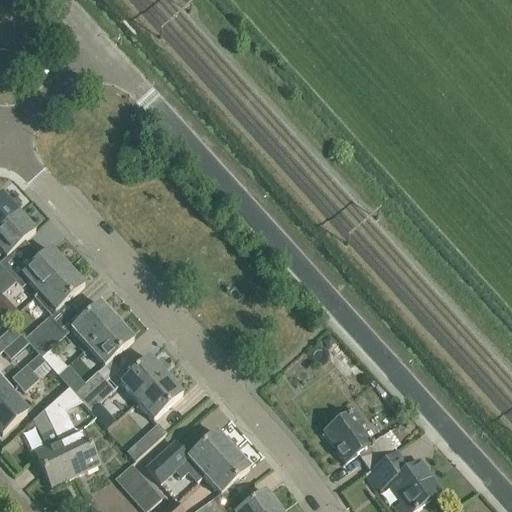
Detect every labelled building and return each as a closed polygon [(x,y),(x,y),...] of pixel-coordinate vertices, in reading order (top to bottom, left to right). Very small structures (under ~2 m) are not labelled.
[(0,232),(19,215),(3,198),(0,199),(0,232)] [(19,215),(0,232),(0,254),(6,261),(35,234),(19,215)] [(38,297),(68,270),(52,252),(22,279),(38,297)] [(68,270),(38,297),(34,301),(51,319),(85,289),(68,270)] [(8,275),(0,281),(0,298),(3,295),(16,284),(8,275)] [(19,313),(3,295),(0,298),(0,313),(8,323),(19,313)] [(87,351),(117,324),(100,306),(71,333),(87,351)] [(29,346),(33,351),(57,329),(49,320),(25,341),(29,346)] [(117,324),(87,351),(103,369),(133,342),(117,324)] [(39,357),(42,360),(65,338),(57,329),(33,351),(39,357)] [(20,338),(19,338),(12,330),(0,340),(0,356),(10,348),(10,347),(20,338)] [(18,356),(29,346),(25,341),(25,342),(20,337),(19,338),(20,338),(10,347),(10,348),(18,356)] [(39,357),(38,358),(28,367),(11,382),(18,389),(33,375),(45,365),(41,360),(42,360),(39,357)] [(136,406),(166,379),(149,360),(119,387),(136,406)] [(82,405),(106,384),(98,374),(74,396),(82,405)] [(33,375),(18,389),(25,396),(39,383),(33,375)] [(166,379),(136,406),(153,424),(183,398),(166,379)] [(99,407),(115,393),(106,384),(82,405),(91,414),(99,407)] [(0,404),(10,396),(0,385),(0,404)] [(44,413),(76,479),(99,468),(82,432),(76,435),(65,415),(82,407),(69,391),(51,407),(44,413)] [(10,396),(0,404),(0,435),(2,438),(27,416),(10,396)] [(99,407),(91,414),(98,422),(106,415),(99,407)] [(370,474),(398,454),(388,441),(385,443),(382,439),(372,446),(361,430),(366,427),(355,412),(336,425),(337,427),(324,437),(345,467),(358,458),(370,474)] [(52,490),(76,479),(44,413),(33,423),(46,449),(35,455),(52,490)] [(157,427),(126,455),(135,465),(166,436),(157,427)] [(174,447),(146,473),(160,489),(174,475),(181,482),(187,477),(196,487),(233,454),(232,452),(235,450),(227,442),(224,445),(216,436),(187,462),(174,447)] [(233,454),(203,480),(220,498),(249,472),(233,454)] [(398,454),(370,474),(371,475),(364,480),(375,496),(382,491),(392,484),(403,499),(399,503),(405,511),(418,511),(428,505),(427,503),(439,494),(418,464),(409,470),(398,454)] [(123,492),(139,477),(131,468),(114,482),(123,492)] [(130,500),(146,485),(139,477),(123,492),(130,500)] [(138,509),(154,494),(146,485),(130,500),(138,509)] [(154,494),(138,509),(141,511),(149,511),(161,502),(154,494)] [(278,511),(266,495),(243,511),(278,511)] [(182,511),(174,502),(163,511),(182,511)] [(220,511),(213,502),(198,511),(220,511)]
